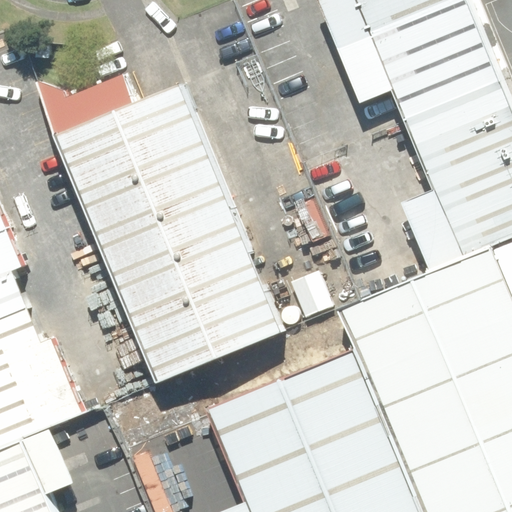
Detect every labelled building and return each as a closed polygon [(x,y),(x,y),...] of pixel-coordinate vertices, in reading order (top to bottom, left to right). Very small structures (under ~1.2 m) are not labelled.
[(492,43),(473,0),(355,0),(333,9),(368,94),(395,83),(492,43)] [(511,133),(511,91),(492,43),(395,83),(430,167),(511,133)] [(55,134),(153,378),(275,329),(177,85),(55,134)] [(511,232),(511,133),(430,167),(438,186),(407,199),(435,264),(511,232)] [(0,225),(12,220),(0,192),(0,225)] [(31,263),(12,220),(0,225),(0,311),(33,298),(20,267),(31,263)] [(344,310),(359,349),(425,511),(511,511),(511,292),(494,249),(344,310)] [(51,340),(33,298),(0,311),(0,449),(95,408),(63,334),(51,340)] [(425,511),(359,349),(219,405),(263,511),(425,511)] [(74,511),(45,439),(0,456),(0,511),(74,511)]
